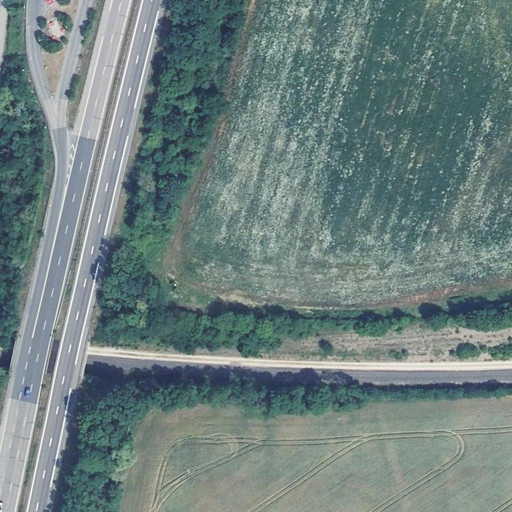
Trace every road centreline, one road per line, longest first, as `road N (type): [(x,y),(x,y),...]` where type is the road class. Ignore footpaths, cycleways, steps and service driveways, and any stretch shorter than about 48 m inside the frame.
road 1 (motorway): [(37,511),(151,0)]
road 2 (motorway): [(121,0),(29,376)]
road 3 (motorway): [(59,128),(60,177),(29,376)]
road 4 (motorway): [(29,376),(3,511)]
